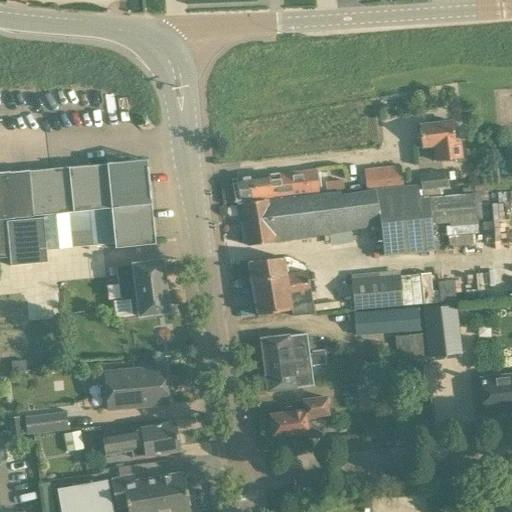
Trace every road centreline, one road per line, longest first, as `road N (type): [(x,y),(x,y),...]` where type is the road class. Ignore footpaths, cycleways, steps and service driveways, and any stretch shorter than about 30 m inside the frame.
road 1 (tertiary): [(236,470),(175,73),(164,51)]
road 2 (tertiary): [(164,51),(183,37),(220,29),(511,8)]
road 3 (residential): [(236,470),(511,443)]
road 4 (tertiary): [(164,51),(128,31),(0,21)]
